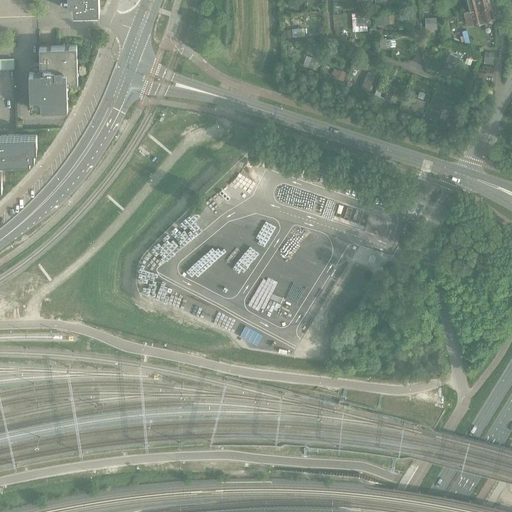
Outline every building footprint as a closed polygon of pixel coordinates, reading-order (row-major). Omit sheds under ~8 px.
[(99,0),(69,0),(69,2),(73,2),(73,13),(100,12),(99,0)] [(491,5),(489,0),(469,0),(472,10),(472,11),(491,5)] [(472,11),(472,10),(465,12),(469,26),(495,19),(491,5),(472,11)] [(375,17),(375,24),(379,24),(393,23),(393,15),(389,16),(375,17)] [(370,25),(369,17),(356,17),(357,26),(367,25),(370,25)] [(426,29),(437,29),(437,17),(425,18),(426,29)] [(305,36),(304,28),(292,29),(293,37),(305,36)] [(391,47),(390,39),(379,40),(380,50),(384,50),(384,48),(391,47)] [(77,45),(40,46),(41,71),(30,72),(31,109),(68,108),(67,83),(78,82),(77,45)] [(495,53),(485,52),(484,65),(494,65),(495,53)] [(456,66),(459,57),(449,54),(446,62),(456,66)] [(321,60),(313,57),(312,58),(309,67),(308,67),(317,70),(321,60)] [(14,58),(0,58),(0,69),(14,69),(14,58)] [(344,80),(347,74),(337,71),(335,77),(344,80)] [(374,79),(366,75),(361,88),(369,91),(374,79)] [(391,86),(386,100),(395,103),(400,90),(391,86)] [(421,113),(425,105),(417,102),(414,109),(421,113)] [(443,110),(439,119),(447,122),(451,113),(443,110)] [(0,187),(3,187),(2,162),(9,162),(31,161),(31,158),(32,158),(36,158),(35,150),(38,150),(37,135),(16,135),(0,135),(0,187)]
